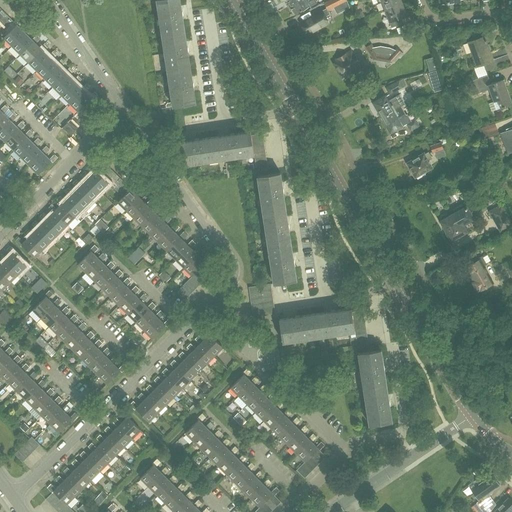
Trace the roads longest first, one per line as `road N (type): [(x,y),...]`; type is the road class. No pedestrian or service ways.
road 1 (tertiary): [(423,332),(232,0)]
road 2 (residential): [(447,323),(260,0)]
road 3 (residential): [(186,322),(228,282),(232,261),(125,108)]
road 4 (residential): [(125,108),(49,0)]
